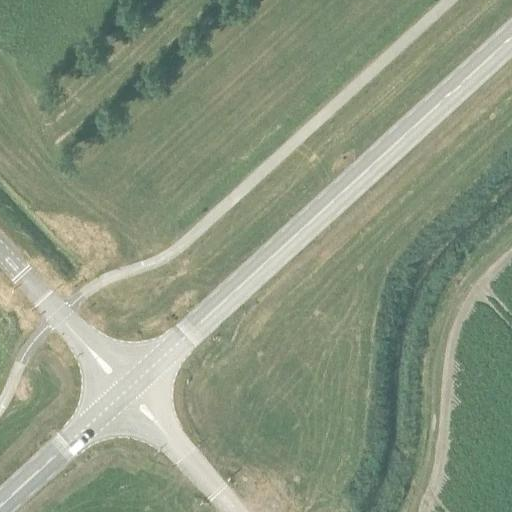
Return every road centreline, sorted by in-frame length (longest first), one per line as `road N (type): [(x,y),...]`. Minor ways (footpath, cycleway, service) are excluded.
road 1 (secondary): [(129,391),(511,39)]
road 2 (unclassified): [(129,391),(0,253)]
road 3 (secondary): [(0,509),(129,391)]
road 4 (unclassified): [(232,511),(129,391)]
